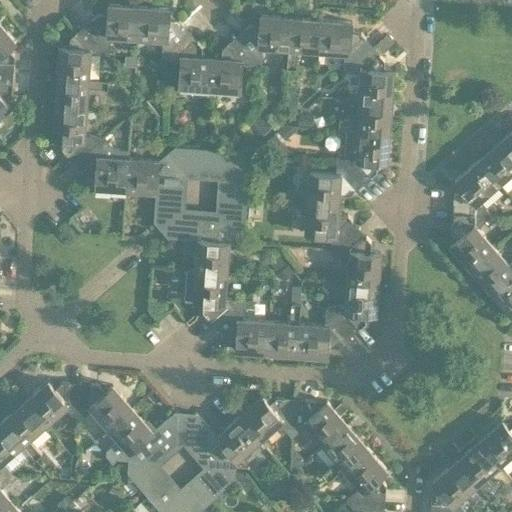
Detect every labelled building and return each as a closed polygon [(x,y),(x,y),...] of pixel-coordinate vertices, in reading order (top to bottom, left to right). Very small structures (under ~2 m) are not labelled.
[(136,36),(138,5),(107,3),(106,12),(97,11),(83,23),(109,53),(110,34),(136,36)] [(168,17),(169,7),(138,5),(136,36),(161,38),(160,57),(190,31),(178,17),(168,17)] [(287,47),(289,16),(258,14),(258,23),(249,23),(235,35),(260,65),(262,45),(287,47)] [(318,50),(320,18),(289,16),(287,47),(286,66),(295,67),(297,48),(318,50)] [(350,31),(351,20),(320,18),(318,50),(344,52),(343,70),(372,45),(360,31),(350,31)] [(7,47),(15,41),(0,23),(0,71),(12,73),(14,54),(7,47)] [(90,51),(109,53),(83,23),(69,36),(68,45),(59,44),(57,75),(88,77),(90,51)] [(201,55),(202,45),(190,31),(160,57),(179,59),(177,85),(209,87),(211,56),(201,55)] [(241,64),(260,65),(235,35),(221,47),(220,57),(211,56),(209,87),(239,90),(241,64)] [(383,68),(384,59),(372,45),(343,70),(343,71),(361,72),(359,97),(391,100),(393,69),(383,68)] [(11,90),(12,73),(0,71),(0,112),(10,104),(3,97),(11,90)] [(106,79),(88,77),(57,75),(55,105),(86,109),(87,87),(106,88),(106,79)] [(388,130),(391,100),(359,97),(358,119),(339,118),(338,127),(346,127),(388,130)] [(84,135),(86,109),(55,105),(52,136),(63,137),(62,147),(75,162),(102,138),(103,136),(84,135)] [(298,114),(298,124),(311,125),(312,115),(298,114)] [(259,115),(246,127),(257,139),(270,128),(259,115)] [(386,161),(388,130),(346,127),(344,153),(337,152),(362,181),(376,169),(376,160),(386,161)] [(511,127),(500,138),(511,152),(511,127)] [(292,153),(274,132),(263,141),(274,153),(290,154),(292,153)] [(108,142),(102,141),(102,138),(75,162),(85,175),(95,175),(95,185),(126,187),(128,156),(127,156),(128,148),(113,147),(108,142)] [(511,152),(500,138),(477,158),(497,181),(511,168),(511,152)] [(196,173),(198,146),(175,145),(168,151),(185,172),(196,173)] [(208,174),(210,147),(198,146),(196,173),(208,174)] [(240,155),(236,149),(210,147),(208,174),(218,174),(240,155)] [(349,193),(362,181),(337,152),(335,171),(309,169),(306,200),(338,202),(338,192),(349,193)] [(180,199),(182,174),(164,154),(159,159),(128,156),(126,187),(155,189),(153,219),(154,221),(180,199)] [(477,199),(497,181),(477,158),(453,179),(460,186),(452,193),(451,211),(491,214),(477,199)] [(246,190),(248,164),(243,159),(221,177),(221,188),(246,190)] [(246,201),(246,190),(221,188),(220,200),(246,201)] [(244,225),(246,201),(220,200),(219,211),(237,231),(244,225)] [(337,212),(338,202),(306,200),(304,231),(331,233),(329,253),(359,227),(347,213),(337,212)] [(476,227),(491,214),(451,211),(449,230),(456,237),(448,243),(469,267),(493,246),(476,227)] [(233,235),(215,214),(190,212),(166,234),(168,236),(196,238),(194,268),(194,269),(226,272),(228,239),(233,235)] [(370,250),(370,240),(359,227),(329,253),(348,254),(346,279),(377,281),(380,251),(370,250)] [(511,257),(506,262),(493,246),(469,267),(489,290),(511,269),(511,257)] [(284,261),(276,251),(269,258),(277,267),(284,261)] [(288,264),(277,273),(283,280),(294,271),(288,264)] [(194,269),(194,268),(186,268),(184,298),(202,300),(201,309),(214,324),(242,299),(242,298),(224,297),(226,272),(194,269)] [(511,269),(489,290),(509,313),(511,310),(511,269)] [(375,312),(377,281),(346,279),(344,305),(326,304),(351,334),(365,321),(366,311),(375,312)] [(268,319),(241,317),(242,299),(214,324),(226,338),(235,338),(234,348),(266,350),(268,319)] [(298,320),(299,302),(290,302),(289,320),(268,319),(266,350),(296,353),(298,320)] [(337,345),(351,334),(326,304),(324,322),(298,320),(296,353),(327,355),(327,345),(337,345)] [(61,380),(53,387),(47,380),(24,400),(44,423),(64,406),(76,420),(79,382),(61,380)] [(104,391),(98,383),(79,382),(76,420),(90,408),(107,428),(132,406),(112,384),(104,391)] [(293,435),(295,396),(277,394),(268,402),(261,394),(238,414),(259,438),(279,421),(292,436),(293,435)] [(318,406),(311,397),(295,396),(293,435),(306,424),(323,443),(346,423),(326,400),(318,406)] [(28,437),(44,423),(24,400),(1,420),(21,443),(33,458),(40,452),(28,437)] [(173,410),(152,429),(132,406),(107,428),(117,440),(106,449),(106,454),(112,461),(116,458),(154,461),(175,443),(177,410),(173,410)] [(197,412),(196,412),(193,411),(191,444),(208,465),(235,467),(236,458),(259,438),(238,414),(215,434),(197,412)] [(511,422),(508,426),(501,419),(478,439),(499,463),(511,451),(511,422)] [(1,461),(21,443),(1,420),(0,420),(0,474),(13,475),(1,461)] [(343,466),(366,446),(346,423),(323,443),(337,460),(322,473),(327,479),(342,466),(343,466)] [(499,463),(478,439),(455,459),(476,483),(485,474),(497,476),(504,483),(511,477),(499,463)] [(379,476),(386,470),(366,446),(343,466),(360,486),(345,499),(384,501),(385,484),(379,476)] [(292,449),(291,471),(304,460),(294,448),(292,449)] [(466,511),(456,500),(476,483),(455,459),(431,479),(438,487),(430,493),(429,511),(442,511),(466,511)] [(162,475),(154,465),(127,463),(126,472),(143,491),(162,475)] [(60,467),(57,472),(58,477),(67,477),(67,467),(60,467)] [(234,479),(234,470),(208,469),(199,477),(215,495),(234,479)] [(0,487),(0,486),(13,475),(0,474),(0,511),(10,511),(17,507),(0,487)] [(150,500),(169,483),(162,475),(143,491),(150,500)] [(206,503),(215,495),(199,477),(190,484),(206,503)] [(286,477),(270,491),(285,492),(286,477)] [(175,511),(177,492),(169,483),(150,500),(159,511),(175,511)] [(195,511),(206,503),(190,484),(181,492),(179,511),(195,511)] [(382,511),(384,501),(345,499),(356,511),(382,511)]
